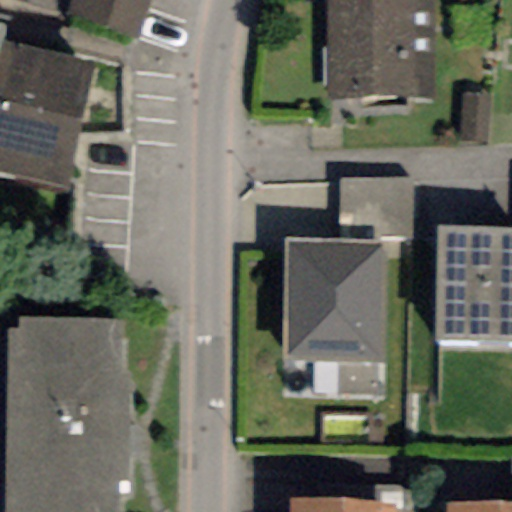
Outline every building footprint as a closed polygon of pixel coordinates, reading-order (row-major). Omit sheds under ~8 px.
[(0,0),(0,182),(66,197),(92,79),(0,58),(0,46),(1,40),(0,39),(0,0)] [(148,0),(73,0),(66,21),(133,45),(148,0)] [(323,0),(324,102),(430,102),(430,0),(323,0)] [(511,240),(441,238),(437,353),(511,355),(511,240)] [(284,250),(282,370),(383,372),(385,252),(284,250)] [(119,335),(18,336),(19,347),(5,347),(6,511),(122,511),(122,499),(133,499),(132,390),(120,390),(119,335)]
